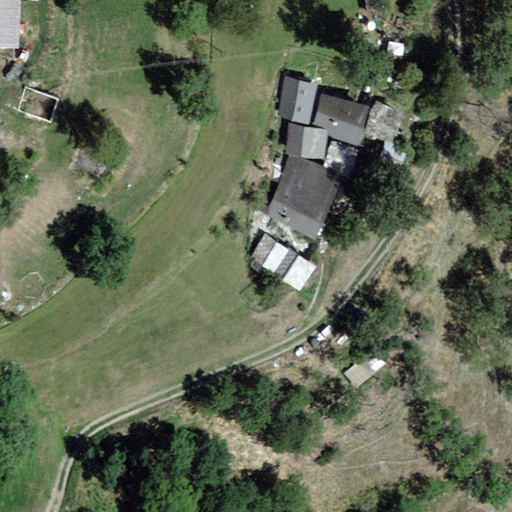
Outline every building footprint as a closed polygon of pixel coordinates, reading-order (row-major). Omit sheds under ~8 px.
[(17,0),(0,0),(0,41),(16,42),(17,0)] [(315,82),(283,76),(276,114),(308,120),(315,82)] [(369,106),(324,94),(317,119),(331,122),(327,139),(359,147),(369,106)] [(402,110),(376,101),(367,134),(393,142),(402,110)] [(327,126),(287,120),(284,151),(325,158),(327,126)] [(356,152),(332,142),(322,166),(346,175),(356,152)] [(340,175),(288,153),(262,214),(314,236),(340,175)] [(289,248),(264,232),(249,255),(273,271),(289,248)] [(315,266),(289,248),(273,271),(299,289),(315,266)]
